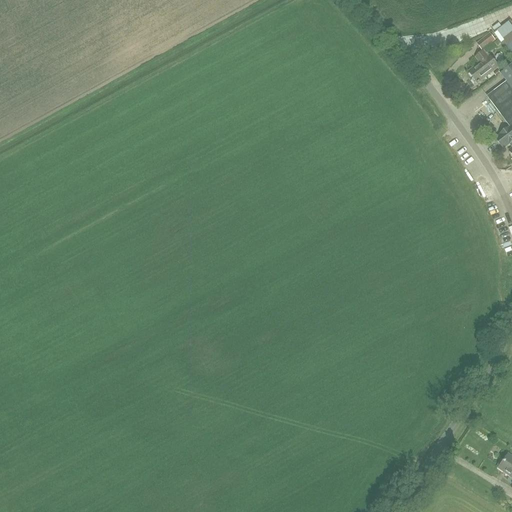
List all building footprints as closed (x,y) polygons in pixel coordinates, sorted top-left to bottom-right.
[(490,34),(477,43),(483,50),(495,41),(490,34)] [(481,63),(469,71),(478,83),(499,66),(487,49),(476,57),(481,63)] [(502,71),(489,81),(495,90),(509,80),(502,71)] [(511,83),(510,85),(507,82),(487,96),(511,127),(496,138),(504,148),(511,142),(511,143),(511,142),(511,83)] [(481,109),(485,105),(476,97),(472,101),(481,109)] [(511,457),(507,454),(503,460),(501,459),(497,465),(499,466),(498,468),(511,477),(511,457)]
